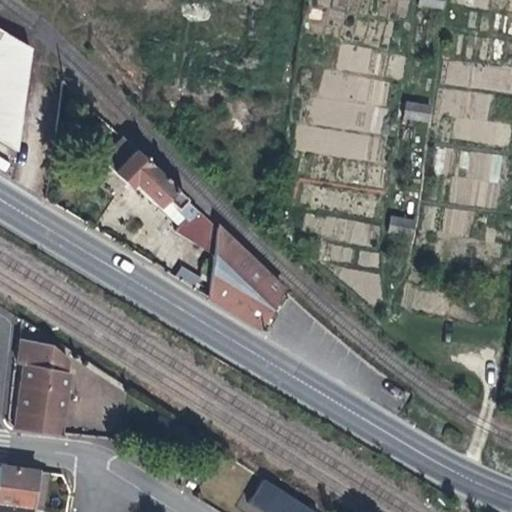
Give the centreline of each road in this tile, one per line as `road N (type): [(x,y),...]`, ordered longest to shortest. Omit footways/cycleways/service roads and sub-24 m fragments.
road 1 (residential): [(0,197),(427,456),(511,499)]
road 2 (track): [(501,350),(466,478)]
